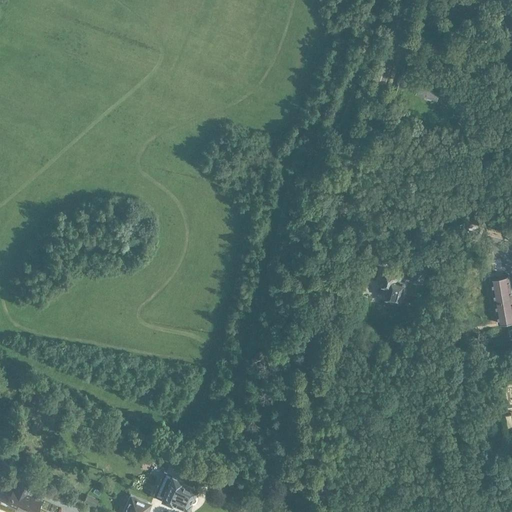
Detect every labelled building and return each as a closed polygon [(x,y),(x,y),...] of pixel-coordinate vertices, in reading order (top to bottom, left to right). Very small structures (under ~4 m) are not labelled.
[(511,48),(496,42),(495,46),(490,44),(486,52),(507,61),(506,65),(511,67),(511,48)] [(416,93),(437,100),(439,94),(442,95),(444,89),(440,88),(420,82),(416,93)] [(373,262),(386,265),(390,252),(380,249),(378,254),(376,254),(373,262)] [(409,280),(424,284),(429,266),(414,262),(409,280)] [(401,274),(400,273),(401,271),(400,271),(385,266),(382,276),(384,277),(383,282),(382,285),(388,287),(386,297),(401,301),(406,283),(400,281),(401,280),(402,279),(402,278),(402,277),(401,275),(401,274)] [(511,299),(507,274),(491,277),(499,322),(511,319),(511,299)] [(50,393),(27,383),(23,391),(33,396),(31,402),(43,408),(50,393)] [(173,473),(172,473),(172,474),(170,473),(159,496),(174,502),(174,503),(177,505),(178,503),(188,507),(191,501),(192,501),(194,501),(195,500),(196,499),(196,498),(196,496),(195,495),(194,494),(198,486),(192,484),(193,481),(183,476),(183,477),(177,475),(178,474),(174,472),(173,473)] [(23,511),(24,510),(27,511),(34,511),(41,499),(27,493),(30,486),(18,480),(17,481),(7,476),(1,489),(11,493),(7,502),(17,507),(16,509),(23,511)] [(88,494),(86,497),(97,502),(99,498),(88,494)] [(122,511),(147,511),(151,503),(131,494),(122,511)]
